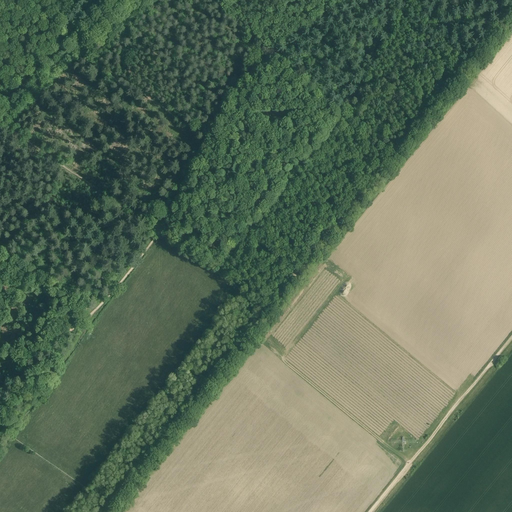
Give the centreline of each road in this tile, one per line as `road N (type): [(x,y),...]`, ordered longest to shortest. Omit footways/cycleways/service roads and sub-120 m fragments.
road 1 (track): [(350,0),(293,34),(240,81),(160,231)]
road 2 (track): [(511,340),(373,511)]
road 3 (track): [(0,116),(117,0)]
